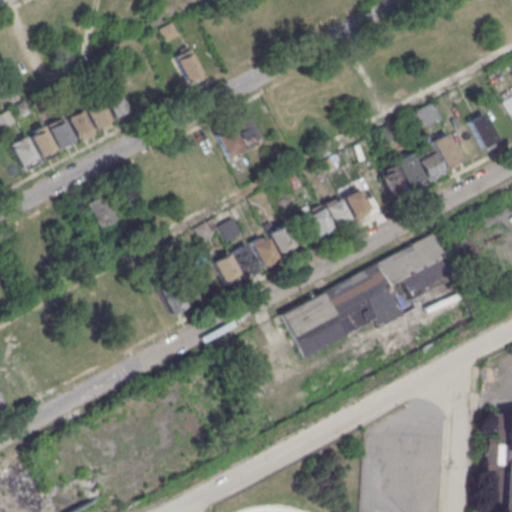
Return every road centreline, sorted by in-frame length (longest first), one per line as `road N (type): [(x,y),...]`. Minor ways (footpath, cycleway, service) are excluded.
road 1 (residential): [(511,164),(0,440)]
road 2 (residential): [(0,211),(397,0)]
road 3 (residential): [(171,511),(511,328)]
road 4 (residential): [(452,511),(462,356)]
